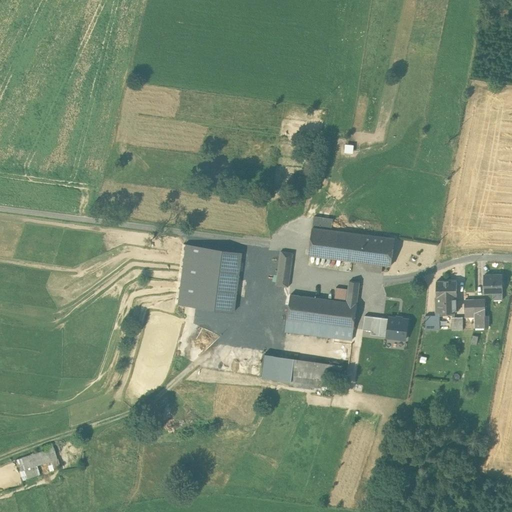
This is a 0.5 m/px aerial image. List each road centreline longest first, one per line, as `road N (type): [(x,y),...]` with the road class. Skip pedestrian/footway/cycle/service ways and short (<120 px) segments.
road 1 (track): [(0,207),(302,247),(301,265),(422,273)]
road 2 (track): [(263,242),(251,318),(131,410),(0,457)]
